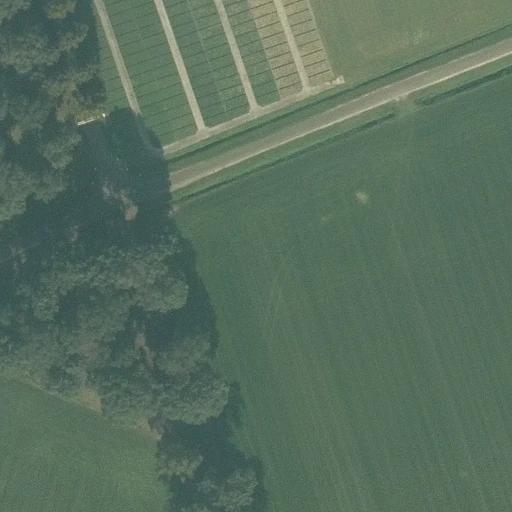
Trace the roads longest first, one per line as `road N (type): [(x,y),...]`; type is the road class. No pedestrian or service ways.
road 1 (unclassified): [(110,197),(511,41)]
road 2 (unclassified): [(110,197),(47,0)]
road 3 (unclassified): [(0,243),(110,197)]
